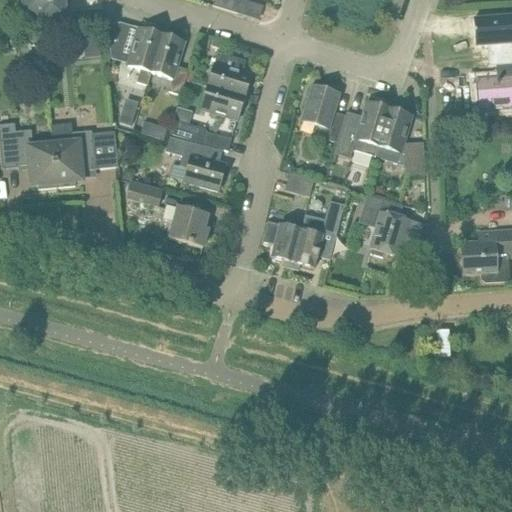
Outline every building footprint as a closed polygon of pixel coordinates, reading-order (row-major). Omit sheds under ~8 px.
[(43,17),(43,20),(64,18),(62,0),(20,0),(19,2),(19,12),(22,14),(22,18),(43,17)] [(214,0),(212,7),(237,15),(241,1),(237,0),(214,0)] [(511,17),(472,21),(474,49),(488,48),(489,66),(488,66),(488,68),(511,65),(511,17)] [(108,26),(109,46),(110,52),(122,51),(120,25),(108,26)] [(148,75),(160,37),(139,30),(127,69),(138,72),(134,85),(145,88),(148,75)] [(183,44),(160,37),(148,75),(170,82),(167,94),(180,98),(185,81),(188,73),(188,72),(176,68),(183,44)] [(207,89),(244,100),(250,77),(238,73),(241,62),(217,54),(207,89)] [(503,80),(477,82),(479,110),(511,107),(511,66),(502,67),(503,80)] [(188,73),(185,81),(192,83),(194,75),(188,73)] [(337,144),(342,127),(345,117),(333,114),(338,96),(312,88),(301,123),(320,128),(317,138),(337,144)] [(244,100),(207,89),(200,111),(237,122),(244,100)] [(342,127),(337,144),(334,155),(351,160),(356,144),(378,151),(390,112),(366,104),(358,132),(342,127)] [(424,177),(423,145),(403,146),(411,118),(390,112),(378,151),(375,161),(398,168),(399,164),(405,165),(405,178),(424,177)] [(231,141),(212,136),(203,133),(204,132),(175,123),(171,136),(227,153),(231,141)] [(144,124),(141,135),(165,140),(167,129),(144,124)] [(52,146),(56,190),(75,188),(75,184),(82,183),(81,173),(95,171),(91,133),(71,135),(70,125),(51,127),(52,146)] [(56,190),(52,146),(32,148),(31,132),(15,134),(14,126),(0,126),(0,152),(2,171),(18,169),(18,168),(28,167),(30,188),(37,188),(38,192),(56,190)] [(200,147),(183,143),(170,139),(165,158),(178,161),(176,168),(182,170),(179,183),(217,193),(224,166),(197,159),(200,147)] [(285,163),(283,172),(292,174),(294,166),(285,163)] [(123,170),(121,179),(131,182),(132,177),(128,171),(123,170)] [(313,181),(308,180),(289,175),(284,193),(309,199),(313,181)] [(155,210),(159,194),(128,185),(124,201),(155,210)] [(376,228),(369,250),(372,251),(370,255),(382,258),(383,254),(399,259),(403,247),(415,251),(422,226),(396,218),(399,208),(401,209),(402,207),(366,197),(366,198),(368,199),(361,223),(376,228)] [(169,240),(202,249),(207,232),(203,231),(207,217),(165,206),(162,221),(173,224),(169,240)] [(321,238),(300,233),(290,270),(298,272),(299,266),(314,270),(317,256),(330,260),(335,240),(342,212),(329,208),(321,238)] [(290,270),(300,233),(286,229),(286,228),(267,223),(262,244),(273,247),(270,259),(284,263),(283,268),(290,270)] [(479,246),(461,247),(463,275),(481,274),(482,281),(485,284),(505,283),(508,280),(507,259),(511,258),(511,233),(478,235),(479,246)]
